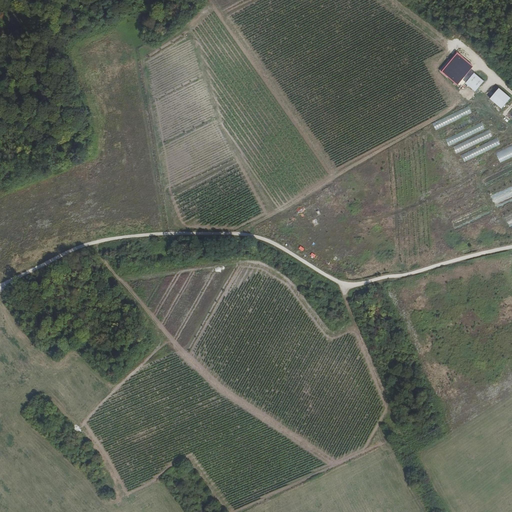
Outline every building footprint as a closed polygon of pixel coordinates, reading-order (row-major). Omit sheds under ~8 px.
[(476,66),(460,53),(444,71),(461,85),(476,66)] [(486,81),(476,73),(468,83),(477,91),(486,81)] [(511,99),(501,89),(492,98),(504,108),(511,99)] [(472,112),(468,106),(433,124),(436,130),(472,112)] [(485,128),(482,122),(446,139),(449,146),(485,128)] [(493,136),(490,130),(453,147),(456,154),(493,136)] [(501,144),(498,137),(462,155),(465,162),(501,144)] [(511,157),(511,144),(495,153),(500,162),(511,157)]
